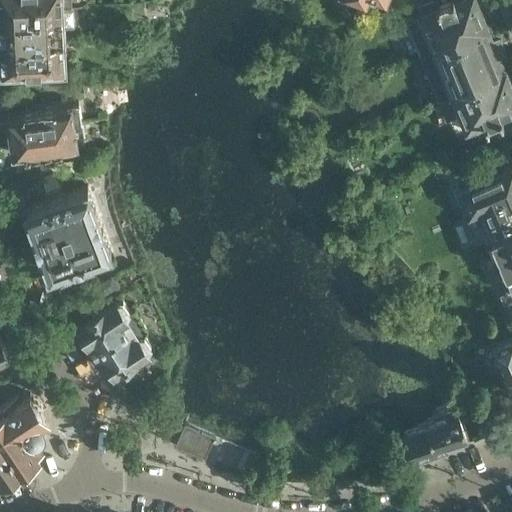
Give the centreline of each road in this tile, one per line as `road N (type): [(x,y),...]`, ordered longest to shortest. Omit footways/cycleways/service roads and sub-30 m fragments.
road 1 (residential): [(92,483),(86,397),(5,274),(0,251)]
road 2 (residential): [(92,483),(124,482),(220,511)]
